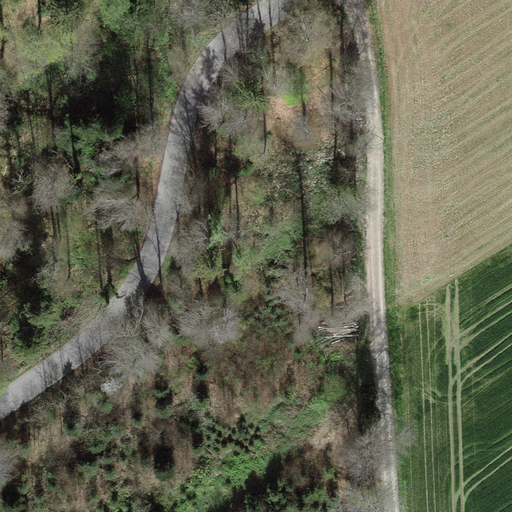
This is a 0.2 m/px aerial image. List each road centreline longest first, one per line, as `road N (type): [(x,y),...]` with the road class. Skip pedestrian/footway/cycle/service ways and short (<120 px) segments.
road 1 (unclassified): [(288,0),(228,41),(199,79),(158,238),(124,306),(76,353),(0,406)]
road 2 (track): [(379,511),(371,89),(351,0)]
